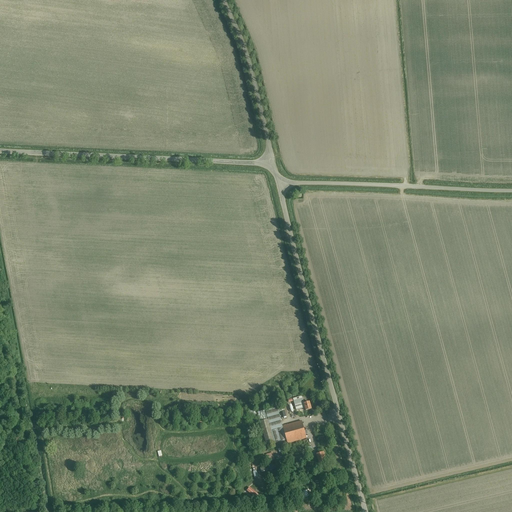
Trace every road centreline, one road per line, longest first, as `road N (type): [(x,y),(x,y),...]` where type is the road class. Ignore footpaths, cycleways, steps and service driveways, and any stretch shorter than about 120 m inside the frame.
road 1 (unclassified): [(365,511),(279,187)]
road 2 (unclassified): [(273,163),(0,152)]
road 3 (unclassified): [(279,187),(511,191)]
road 4 (unclassified): [(273,163),(250,63),(225,0)]
